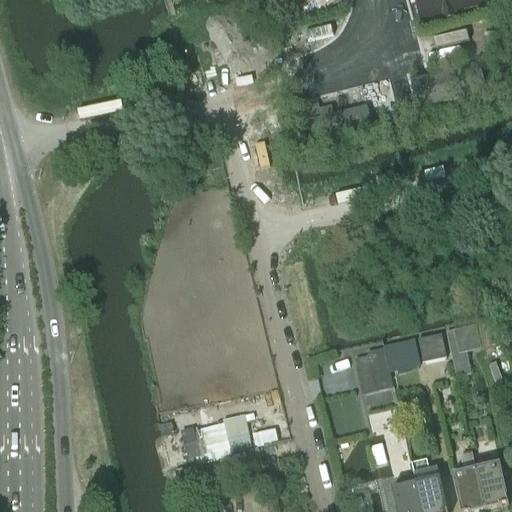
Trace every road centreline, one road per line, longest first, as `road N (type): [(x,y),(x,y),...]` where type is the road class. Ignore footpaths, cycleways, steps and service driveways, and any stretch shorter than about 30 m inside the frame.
road 1 (residential): [(327,511),(224,105)]
road 2 (secondary): [(65,511),(52,320),(30,208),(2,149)]
road 3 (secondary): [(2,149),(16,511)]
road 4 (track): [(256,227),(511,157)]
road 5 (residential): [(2,149),(224,105)]
road 6 (residential): [(224,105),(365,63),(392,25),(386,0)]
